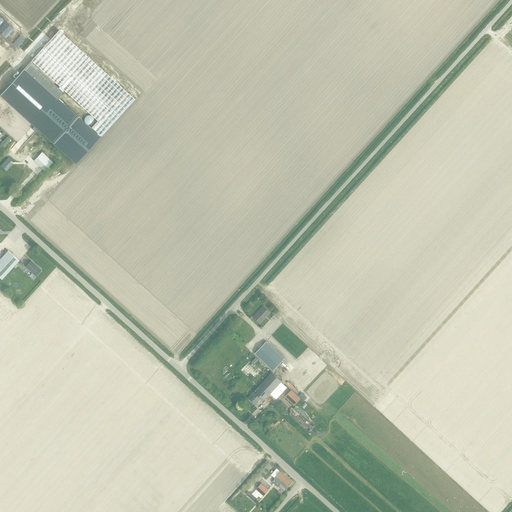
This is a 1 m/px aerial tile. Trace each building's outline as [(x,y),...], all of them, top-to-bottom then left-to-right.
[(89,0),(8,87),(98,171),(202,59),(135,0),(89,0)] [(29,156),(34,161),(44,171),(58,157),(47,147),(42,152),(38,157),(34,153),(32,155),(31,155),(29,156)] [(0,259),(0,277),(2,279),(19,261),(8,250),(0,259)] [(31,261),(26,267),(36,276),(41,270),(31,261)] [(260,323),(270,313),(264,306),(253,317),(260,323)] [(266,342),(255,354),(274,371),(285,360),(266,342)] [(248,398),(255,405),(261,398),(264,400),(281,381),(272,372),(248,398)] [(291,390),(285,396),(290,401),(294,405),(300,398),(291,390)] [(274,479),(275,479),(286,490),(293,482),(277,468),(271,475),(275,478),(274,479)] [(261,484),(256,489),(263,496),(268,490),(261,484)]
